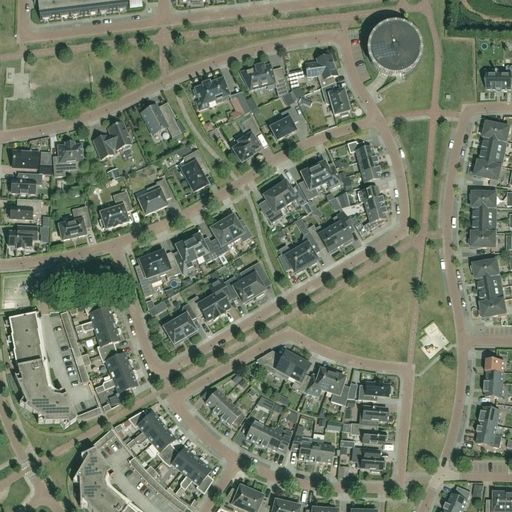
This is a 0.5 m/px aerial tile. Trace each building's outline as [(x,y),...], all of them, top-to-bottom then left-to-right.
[(55,20),(52,0),(37,0),(40,21),(42,21),(42,22),(55,20)] [(66,0),(52,0),(55,20),(69,18),(66,0)] [(83,17),(81,0),(66,0),(69,18),(83,17)] [(95,0),(81,0),(83,17),(98,15),(95,0)] [(112,13),(110,0),(95,0),(98,15),(112,13)] [(125,0),(110,0),(112,13),(125,11),(127,11),(125,0)] [(141,3),(141,0),(140,0),(128,0),(130,9),(142,8),(141,4),(141,3)] [(386,27),(384,28),(379,30),(374,34),(371,39),(369,45),(368,51),(368,57),(370,62),(373,68),(378,72),(383,75),(388,77),(392,77),(396,77),(400,77),(404,76),(409,72),(414,68),(417,63),(419,56),(420,50),(418,44),(416,38),(412,33),(407,29),(401,27),(395,26),(388,26),(386,27)] [(321,90),(335,85),(333,79),(337,77),(330,57),(316,62),(317,64),(305,66),(307,79),(317,78),(321,90)] [(289,95),(286,87),(282,70),(272,72),(270,66),(263,68),(263,66),(255,68),(255,70),(240,74),(250,92),(274,86),(275,90),(278,100),(289,95)] [(496,92),(502,92),(502,91),(511,91),(511,85),(511,67),(507,68),(507,76),(498,75),(498,72),(486,72),(486,81),(488,81),(487,91),(496,91),(496,92)] [(224,101),(230,99),(223,80),(209,85),(209,83),(202,86),(202,87),(195,90),(195,92),(193,92),(196,99),(198,98),(199,103),(196,104),(199,112),(208,108),(207,105),(215,102),(216,105),(225,102),(224,101)] [(335,85),(321,90),(325,105),(328,107),(331,106),(334,117),(340,115),(341,118),(348,116),(347,114),(349,113),(344,92),(337,93),(335,85)] [(251,113),(242,94),(230,99),(231,102),(230,103),(235,113),(229,116),(232,122),(251,113)] [(295,104),(290,95),(282,98),(287,108),(295,104)] [(304,97),(296,100),(300,108),(304,106),(306,100),(304,97)] [(175,120),(175,119),(167,104),(167,105),(169,108),(162,112),(163,113),(160,114),(156,108),(141,116),(152,135),(159,131),(160,133),(167,129),(172,139),(172,140),(181,135),(180,135),(173,120),(174,119),(175,120)] [(251,113),(258,109),(255,105),(249,108),(251,113)] [(298,123),(292,110),(280,115),(284,122),(270,130),(277,142),(296,133),(292,126),(298,123)] [(234,151),(232,152),(235,158),(236,158),(241,166),(249,161),(248,160),(254,156),(252,153),(259,149),(251,137),(259,132),(252,118),(251,119),(241,125),(245,131),(242,133),(246,139),(245,140),(232,148),(234,151)] [(203,134),(211,131),(208,123),(200,126),(203,134)] [(123,125),(108,131),(111,138),(107,139),(106,138),(93,143),(101,162),(114,156),(112,151),(116,150),(116,152),(122,150),(123,151),(130,149),(129,147),(131,146),(131,144),(132,144),(129,136),(127,136),(123,125)] [(485,140),(507,144),(510,129),(496,126),(496,128),(493,128),(493,127),(486,126),(483,139),(485,140)] [(507,144),(485,140),(482,152),(504,156),(507,144)] [(356,144),(347,146),(350,155),(355,154),(358,164),(374,160),(371,149),(365,150),(363,144),(357,146),(356,144)] [(82,164),(81,147),(74,147),(74,145),(65,146),(65,148),(58,148),(59,164),(53,164),(54,179),(64,178),(64,169),(67,169),(79,168),(78,164),(82,164)] [(189,148),(180,152),(183,157),(192,153),(189,148)] [(14,153),(13,153),(13,169),(37,170),(38,154),(38,155),(31,155),(31,153),(21,152),(21,154),(14,154),(14,153)] [(482,152),(480,163),(502,168),(504,156),(482,152)] [(198,153),(184,160),(188,168),(181,172),(182,172),(179,175),(187,183),(193,194),(207,186),(197,167),(203,164),(198,153)] [(377,170),(374,160),(358,164),(361,174),(377,170)] [(340,161),(334,163),(337,169),(343,167),(340,161)] [(315,169),(313,169),(321,187),(324,185),(328,187),(330,192),(342,186),(332,165),(334,170),(330,172),(328,171),(324,164),(323,165),(322,163),(314,167),(315,169)] [(502,168),(480,163),(478,163),(475,177),(482,178),(482,177),(485,178),(484,180),(498,183),(502,168)] [(40,166),(39,176),(42,176),(51,177),(51,167),(40,166)] [(321,187),(313,169),(311,170),(310,168),(302,172),(303,174),(301,175),(306,186),(300,189),(307,202),(318,197),(315,191),(316,189),(321,187)] [(120,179),(117,170),(107,174),(109,179),(106,180),(107,184),(120,179)] [(380,181),(377,170),(361,174),(364,185),(380,181)] [(42,176),(39,176),(28,176),(27,182),(12,181),(11,195),(19,195),(19,196),(28,197),(28,196),(35,196),(35,183),(42,184),(42,176)] [(138,202),(145,217),(167,208),(165,202),(171,199),(163,182),(156,185),(157,187),(147,191),(149,197),(138,202)] [(276,189),(274,191),(285,208),(291,204),(295,210),(300,207),(301,209),(307,205),(298,189),(293,193),(291,192),(285,183),(284,185),(283,183),(275,188),(276,189)] [(350,183),(344,184),(346,193),(352,191),(350,183)] [(361,193),(357,194),(360,205),(364,204),(380,200),(377,189),(361,193)] [(285,208),(274,191),(272,192),(271,190),(264,195),(265,197),(263,198),(268,205),(267,207),(261,211),(271,226),(284,217),(280,211),(285,208)] [(106,231),(128,224),(125,214),(132,212),(126,194),(113,198),(117,209),(100,215),(102,222),(100,223),(102,231),(105,230),(106,231)] [(474,210),(496,210),(497,195),(482,195),(482,197),(479,197),(479,196),(473,196),(472,210),(474,210)] [(380,200),(364,204),(367,215),(383,210),(380,200)] [(19,209),(11,209),(10,213),(8,213),(8,219),(10,219),(10,221),(32,222),(32,217),(35,217),(36,214),(41,214),(42,202),(20,201),(19,209)] [(59,228),(62,242),(86,237),(84,231),(91,229),(86,209),(72,212),(75,224),(59,228)] [(369,224),(367,225),(370,231),(384,223),(384,222),(386,221),(383,210),(367,215),(369,224)] [(474,210),(474,222),(496,222),(496,210),(474,210)] [(134,214),(128,215),(131,226),(137,224),(134,214)] [(328,228),(340,248),(343,246),(344,248),(352,243),(344,229),(350,225),(343,214),(332,220),(335,224),(328,228)] [(222,224),(234,244),(240,240),(242,244),(252,238),(246,227),(240,230),(233,217),(222,224)] [(474,222),(473,234),(496,235),(496,222),(474,222)] [(234,244),(222,224),(211,231),(218,243),(212,247),(218,259),(230,252),(227,248),(234,244)] [(358,225),(354,227),(360,237),(370,231),(367,225),(361,229),(358,225)] [(9,234),(9,248),(17,248),(16,251),(24,251),(24,249),(31,249),(32,242),(36,242),(37,228),(21,227),(21,234),(9,234)] [(340,248),(328,228),(322,232),(320,228),(315,230),(313,227),(307,231),(309,234),(316,245),(321,242),(330,256),(338,252),(337,250),(340,248)] [(285,238),(282,232),(277,236),(280,241),(285,238)] [(316,245),(309,234),(304,238),(301,249),(296,251),(306,268),(310,266),(311,267),(317,264),(316,262),(317,262),(314,256),(320,253),(316,246),(316,245)] [(496,235),(473,234),(472,234),(472,248),(478,248),(481,248),(481,250),(496,250),(496,235)] [(189,241),(187,242),(197,261),(203,259),(206,266),(218,259),(212,247),(209,243),(204,246),(199,236),(197,237),(196,236),(188,239),(189,241)] [(197,261),(187,242),(185,243),(185,241),(177,245),(178,247),(175,248),(179,256),(179,258),(174,260),(173,257),(173,256),(172,256),(175,263),(180,275),(181,275),(181,277),(182,277),(182,278),(195,272),(191,264),(197,261)] [(306,268),(296,251),(290,255),(286,248),(279,252),(282,257),(278,259),(285,273),(291,270),(294,275),(296,274),(297,276),(302,273),(301,271),(306,268)] [(163,253),(152,257),(161,282),(162,282),(160,278),(162,278),(165,276),(167,280),(169,280),(180,275),(175,263),(168,266),(163,253)] [(140,270),(136,272),(145,300),(146,299),(155,296),(151,286),(153,286),(161,282),(152,257),(146,260),(145,258),(137,261),(140,270)] [(240,260),(234,264),(238,269),(243,266),(240,260)] [(477,281),(500,277),(497,262),(483,264),(483,266),(480,267),(480,266),(473,268),(476,281),(477,281)] [(259,264),(240,275),(254,299),(255,298),(256,300),(264,295),(263,293),(265,292),(261,285),(261,283),(268,279),(259,264)] [(215,273),(210,276),(213,282),(218,279),(215,273)] [(254,299),(240,275),(244,282),(238,286),(236,283),(235,284),(232,280),(222,285),(232,302),(231,299),(236,296),(242,306),(244,304),(245,306),(253,302),(252,300),(254,299)] [(500,277),(477,281),(480,293),(502,289),(500,277)] [(190,279),(184,282),(187,290),(193,286),(190,279)] [(210,297),(207,299),(219,319),(225,316),(224,314),(229,311),(224,302),(230,298),(231,300),(230,300),(231,300),(232,302),(222,285),(220,281),(208,288),(211,293),(210,297)] [(504,301),(502,289),(480,293),(482,305),(504,301)] [(219,319),(207,299),(200,303),(197,298),(187,304),(188,306),(197,321),(197,320),(196,318),(201,315),(207,324),(212,321),(213,323),(219,319)] [(504,301),(482,305),(480,305),(483,319),(489,318),(489,317),(492,317),(492,319),(507,316),(504,301)] [(154,309),(152,302),(145,304),(148,312),(154,309)] [(163,303),(154,309),(158,316),(167,310),(167,309),(164,304),(163,303)] [(96,326),(116,320),(114,316),(112,317),(110,309),(103,311),(100,304),(84,308),(87,318),(89,317),(92,324),(95,323),(96,326)] [(197,321),(188,306),(182,309),(180,320),(175,323),(185,339),(190,336),(191,338),(197,334),(190,323),(196,319),(197,321)] [(99,409),(76,418),(64,391),(59,394),(64,392),(65,397),(61,399),(61,398),(53,397),(53,396),(47,391),(47,390),(43,371),(42,364),(43,364),(40,349),(41,348),(38,333),(39,332),(35,316),(39,315),(40,320),(41,320),(40,314),(9,321),(9,322),(11,322),(12,327),(10,328),(12,336),(11,337),(11,338),(13,338),(14,343),(12,344),(14,352),(13,352),(13,354),(15,354),(16,359),(14,359),(17,369),(19,377),(20,377),(21,383),(17,384),(17,383),(16,383),(23,400),(23,399),(26,406),(25,408),(24,408),(38,417),(44,421),(44,424),(43,424),(43,425),(60,424),(68,426),(69,427),(77,421),(78,425),(102,416),(99,409)] [(87,356),(81,358),(67,314),(60,316),(83,385),(89,383),(84,368),(90,367),(87,356)] [(95,323),(92,324),(79,328),(75,329),(76,334),(82,332),(82,333),(85,334),(94,331),(96,337),(117,331),(114,325),(117,324),(116,320),(96,326),(95,323)] [(185,339),(175,323),(173,320),(167,323),(169,326),(163,329),(174,348),(181,344),(180,343),(185,339)] [(431,321),(421,329),(428,338),(438,330),(431,321)] [(119,330),(117,331),(96,337),(100,349),(97,350),(99,358),(116,351),(113,345),(120,343),(118,336),(120,335),(119,330)] [(116,351),(99,358),(103,365),(105,364),(109,375),(129,367),(132,366),(130,361),(128,362),(125,355),(118,358),(116,351)] [(287,382),(298,361),(286,354),(282,361),(278,359),(277,360),(272,353),(256,362),(261,369),(266,366),(276,372),(274,375),(287,382)] [(298,361),(287,382),(289,379),(295,382),(292,389),(304,395),(312,375),(309,383),(303,380),(310,367),(298,361)] [(487,373),(504,374),(505,363),(488,362),(487,373)] [(129,367),(109,375),(112,381),(103,385),(102,388),(95,391),(97,396),(115,389),(118,387),(117,383),(136,376),(134,372),(132,373),(129,367)] [(312,375),(304,395),(318,399),(320,393),(322,392),(327,394),(333,375),(330,375),(331,373),(323,370),(322,372),(320,371),(317,379),(316,380),(312,379),(313,376),(312,375)] [(487,373),(487,375),(486,384),(503,385),(504,376),(504,374),(487,373)] [(333,375),(327,394),(331,395),(332,397),(330,403),(345,408),(347,401),(350,388),(349,388),(349,389),(348,390),(343,389),(343,387),(345,379),(343,379),(344,377),(336,374),(335,376),(333,375)] [(137,380),(136,376),(117,383),(118,387),(115,389),(118,395),(115,397),(119,406),(134,397),(131,390),(138,388),(135,381),(137,380)] [(241,381),(237,376),(232,382),(236,386),(241,381)] [(248,385),(243,381),(239,386),(243,390),(248,385)] [(359,389),(358,402),(375,403),(376,399),(377,398),(388,398),(388,396),(391,397),(391,389),(389,389),(389,386),(382,386),(382,384),(375,384),(375,385),(366,385),(366,390),(359,389)] [(486,384),(486,387),(485,400),(502,401),(503,388),(503,385),(486,384)] [(350,385),(350,388),(347,401),(354,402),(357,387),(350,385)] [(214,412),(225,400),(217,392),(205,405),(214,412)] [(225,400),(214,412),(222,420),(233,407),(225,400)] [(269,404),(263,402),(260,407),(266,410),(269,404)] [(105,414),(111,411),(108,406),(102,409),(105,414)] [(284,410),(275,406),(272,412),(281,416),(284,410)] [(241,415),(233,407),(222,420),(230,427),(234,423),(241,415)] [(350,425),(378,428),(378,423),(386,424),(386,419),(388,419),(389,413),(387,413),(387,410),(363,408),(363,415),(360,415),(358,426),(350,425)] [(481,421),(481,424),(497,427),(498,425),(501,412),(484,409),(481,421)] [(147,435),(163,422),(160,418),(158,420),(153,414),(148,419),(143,413),(128,422),(135,430),(137,428),(142,434),(145,432),(147,435)] [(245,419),(241,415),(234,423),(239,428),(245,419)] [(284,423),(291,426),(295,418),(288,415),(284,423)] [(145,432),(142,434),(126,447),(130,451),(137,446),(138,447),(147,440),(151,445),(168,432),(164,427),(166,425),(163,422),(147,435),(145,432)] [(256,444),(264,429),(254,424),(246,439),(256,444)] [(333,433),(334,425),(326,424),(325,432),(333,433)] [(479,434),(479,435),(479,434),(495,438),(495,437),(497,427),(481,424),(479,434)] [(378,428),(350,425),(350,426),(351,426),(350,436),(362,437),(362,444),(384,446),(385,441),(386,441),(387,434),(376,434),(375,431),(375,428),(377,428),(378,428)] [(123,431),(120,426),(114,430),(117,434),(123,431)] [(294,439),(300,441),(304,429),(298,427),(294,439)] [(264,429),(256,444),(266,448),(273,433),(264,429)] [(276,429),(273,433),(266,448),(276,454),(277,452),(286,456),(292,435),(286,432),(285,434),(276,429)] [(168,432),(151,445),(159,454),(156,456),(162,463),(174,451),(170,446),(176,441),(171,435),(173,434),(170,430),(168,432)] [(84,464),(75,479),(76,479),(79,480),(79,487),(79,488),(80,504),(81,504),(81,503),(83,503),(88,508),(87,508),(90,511),(132,511),(128,508),(127,509),(122,505),(122,504),(107,492),(104,484),(106,479),(107,476),(106,475),(110,472),(113,476),(109,479),(110,480),(114,477),(96,453),(115,437),(111,431),(92,448),(94,451),(85,455),(86,456),(87,458),(84,464)] [(479,435),(476,446),(493,450),(495,438),(479,434),(479,435)] [(300,441),(294,439),(290,453),(299,454),(298,461),(309,462),(312,446),(301,444),(300,441)] [(313,441),(312,446),(309,462),(320,464),(322,447),(323,442),(319,442),(319,440),(317,440),(317,441),(313,441)] [(322,447),(320,464),(331,466),(334,449),(322,447)] [(174,451),(162,463),(170,469),(171,467),(180,474),(194,457),(195,455),(192,452),(190,454),(184,450),(180,455),(174,451)] [(379,460),(380,452),(352,450),(351,462),(358,462),(357,470),(371,471),(371,473),(379,474),(379,472),(382,472),(382,470),(384,470),(385,463),(383,463),(383,460),(379,460)] [(194,457),(180,474),(186,478),(180,486),(180,489),(175,496),(179,499),(192,483),(194,481),(191,478),(204,462),(201,459),(199,461),(194,457)] [(150,468),(145,473),(143,470),(141,468),(134,459),(129,464),(135,472),(145,482),(154,491),(168,503),(179,511),(184,511),(187,509),(173,498),(159,486),(156,483),(153,480),(157,476),(150,468)] [(207,465),(204,462),(191,478),(194,481),(192,483),(198,488),(196,490),(204,496),(213,482),(207,477),(212,472),(206,467),(207,465)] [(236,511),(243,511),(252,493),(240,488),(236,496),(234,497),(230,495),(229,495),(220,509),(226,511),(235,511),(236,511)] [(452,495),(448,506),(461,511),(463,511),(471,494),(458,488),(454,496),(452,495)] [(256,495),(252,493),(243,511),(265,511),(266,510),(265,510),(261,508),(260,506),(263,498),(262,498),(263,496),(257,493),(256,495)] [(506,511),(507,495),(494,495),(493,504),(492,505),(486,505),(486,511),(506,511)] [(195,510),(199,504),(194,501),(190,507),(195,510)] [(266,510),(265,511),(285,511),(288,505),(275,502),(273,511),(271,511),(266,511),(266,510)]
